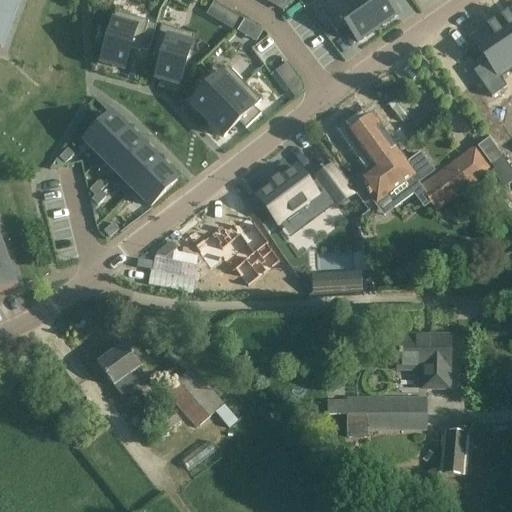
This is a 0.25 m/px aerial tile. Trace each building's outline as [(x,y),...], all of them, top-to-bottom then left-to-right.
[(18,0),(0,0),(0,6),(14,11),(18,0)] [(307,0),(292,0),(302,9),(309,2),(307,0)] [(329,0),(318,8),(336,33),(346,26),(358,44),(378,30),(356,0),(337,0),(332,4),(329,0)] [(356,0),(378,30),(397,17),(385,0),(356,0)] [(14,11),(0,6),(0,29),(7,32),(14,11)] [(511,11),(498,21),(511,40),(511,11)] [(116,13),(101,63),(125,70),(131,50),(140,52),(141,50),(149,52),(156,27),(148,24),(149,23),(116,13)] [(232,31),(239,19),(229,13),(222,25),(232,31)] [(511,40),(498,21),(471,40),(487,63),(473,73),(492,99),(507,89),(499,77),(511,68),(511,40)] [(161,27),(153,56),(162,59),(156,80),(180,87),(194,36),(161,27)] [(206,90),(190,105),(207,122),(245,85),(228,68),(221,75),(214,68),(199,83),(206,90)] [(303,92),(302,83),(290,92),(296,99),(303,92)] [(245,85),(207,122),(224,139),(239,124),(246,130),(261,116),(254,109),(261,102),(245,85)] [(387,132),(406,117),(392,99),(373,114),(387,132)] [(111,116),(85,142),(101,159),(128,133),(111,116)] [(372,117),(347,135),(373,169),(397,151),(397,150),(405,144),(408,142),(400,130),(388,139),(385,134),(377,124),(372,117)] [(128,133),(101,159),(118,175),(144,149),(128,133)] [(503,158),(488,139),(477,147),(476,146),(419,188),(437,212),(493,170),(491,167),(503,158)] [(144,149),(118,175),(134,191),(160,165),(144,149)] [(68,150),(59,159),(65,165),(74,156),(68,150)] [(373,169),(359,180),(377,205),(416,176),(421,183),(427,179),(435,173),(420,153),(406,164),(397,151),(373,169)] [(160,165),(134,191),(151,208),(177,182),(160,165)] [(274,190),(260,200),(280,227),(304,210),(311,220),(335,202),(339,208),(353,198),(333,171),(319,181),(320,183),(312,188),(311,187),(299,171),(285,181),(284,179),(272,188),(274,190)] [(98,183),(89,192),(95,198),(100,192),(104,189),(98,183)] [(95,198),(91,201),(97,207),(106,198),(100,192),(95,198)] [(195,247),(192,250),(193,251),(196,249),(210,267),(222,258),(233,272),(235,270),(248,287),(281,263),(268,246),(269,245),(249,218),(235,228),(233,224),(225,231),(222,227),(195,247)] [(113,225),(104,233),(109,239),(119,232),(113,225)] [(505,250),(497,237),(482,246),(490,258),(505,250)] [(0,270),(10,266),(3,246),(0,247),(0,270)] [(0,294),(18,288),(10,266),(0,270),(0,294)] [(352,272),(344,274),(349,295),(358,293),(352,272)] [(155,277),(153,292),(196,298),(198,283),(155,277)] [(450,368),(450,338),(398,338),(398,369),(424,368),(424,390),(449,390),(449,368),(450,368)] [(139,364),(125,345),(97,365),(111,384),(112,384),(119,394),(135,382),(128,372),(139,364)] [(238,422),(185,359),(178,365),(185,374),(164,393),(195,430),(215,414),(229,430),(238,422)] [(427,431),(427,398),(347,398),(347,402),(328,402),(328,415),(347,415),(347,439),(367,439),(367,432),(427,431)] [(168,414),(165,410),(156,417),(167,431),(180,421),(172,411),(168,414)] [(467,434),(445,432),(441,474),(464,476),(467,434)] [(402,511),(407,507),(391,494),(382,506),(390,511),(395,511),(397,510),(398,511),(402,511)]
